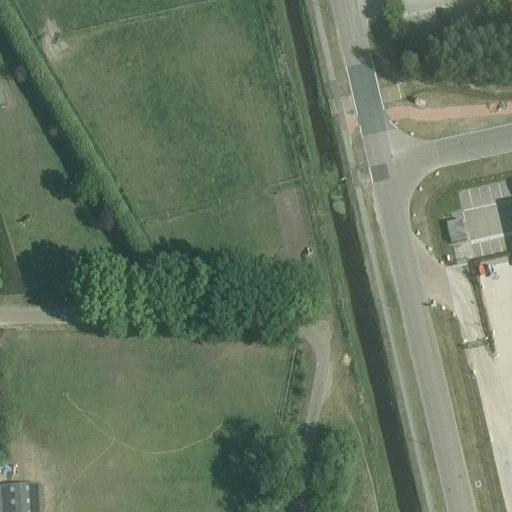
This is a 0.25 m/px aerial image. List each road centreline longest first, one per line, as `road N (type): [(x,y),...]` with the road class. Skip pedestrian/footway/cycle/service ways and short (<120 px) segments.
road 1 (unclassified): [(382,168),(460,511)]
road 2 (unclassified): [(0,317),(286,322),(315,334)]
road 3 (unknown): [(511,438),(462,299),(403,259)]
road 4 (unclassified): [(290,511),(321,363),(315,334)]
road 5 (unclassified): [(344,0),(382,168)]
road 6 (unclassified): [(382,168),(511,140)]
